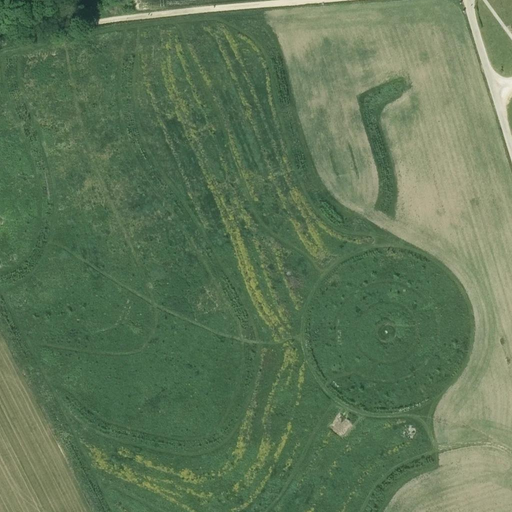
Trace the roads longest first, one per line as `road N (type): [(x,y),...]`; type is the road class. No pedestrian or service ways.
road 1 (track): [(0,44),(97,21),(312,0)]
road 2 (unclassified): [(511,151),(468,0)]
